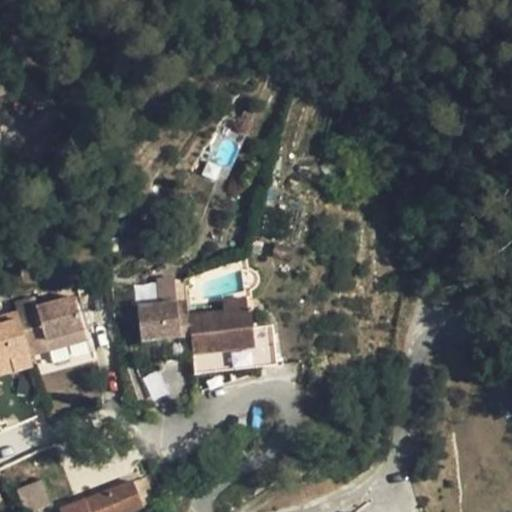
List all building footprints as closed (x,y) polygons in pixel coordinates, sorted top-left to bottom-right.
[(84,329),(75,297),(37,307),(17,313),(19,319),(1,325),(0,325),(0,361),(10,358),(14,372),(33,367),(30,356),(49,351),(46,341),(84,329)] [(17,312),(17,313),(37,307),(35,298),(14,304),(17,312)] [(223,301),(223,312),(246,310),(245,299),(223,301)] [(178,317),(189,316),(187,302),(177,304),(178,317)] [(137,308),(140,342),(161,339),(164,363),(193,360),(189,316),(178,317),(177,304),(137,308)] [(223,312),(189,316),(193,360),(194,374),(277,366),(273,325),(253,327),(251,310),(246,310),(223,312)] [(0,316),(0,322),(1,325),(19,319),(17,313),(17,312),(0,316)] [(87,340),(84,329),(46,341),(49,351),(87,340)] [(0,376),(14,372),(10,358),(0,361),(0,376)] [(152,400),(165,395),(158,374),(144,378),(152,400)] [(155,502),(145,477),(134,482),(143,507),(155,502)] [(25,511),(36,511),(51,506),(41,480),(17,489),(25,511)] [(84,500),(54,511),(131,511),(143,507),(134,482),(84,500)]
